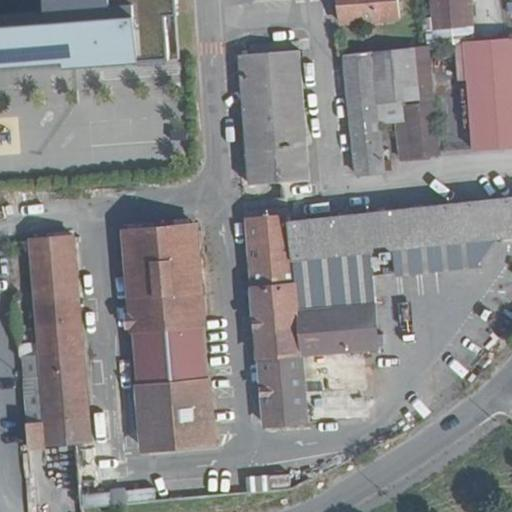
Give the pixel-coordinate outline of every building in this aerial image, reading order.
[(43,0),(44,13),(0,15),(0,67),(62,63),(62,69),(169,61),(166,18),(178,17),(176,0),(43,0)] [(337,0),(340,24),(398,19),(395,0),(337,0)] [(473,42),(472,28),(469,0),(430,0),(433,18),(424,19),(425,31),(427,31),(429,48),(456,46),(459,82),(467,82),(464,42),(473,42)] [(511,38),(473,42),(464,42),(467,82),(472,148),(511,145),(511,38)] [(274,53),(286,182),(311,180),(299,51),(274,53)] [(373,58),(378,108),(397,107),(402,157),(442,154),(431,52),(373,58)] [(251,185),(286,182),(274,53),(240,56),(251,185)] [(384,172),(378,108),(373,58),(373,53),(345,54),(356,174),(384,172)] [(511,196),(289,220),(293,259),(475,240),(511,235),(511,196)] [(268,425),(308,422),(302,355),(293,259),(289,220),(289,217),(249,220),(268,425)] [(147,448),(217,443),(197,226),(127,231),(147,448)] [(19,333),(30,445),(93,440),(74,236),(32,239),(40,331),(19,333)] [(293,259),(302,355),(379,348),(373,278),(477,267),(475,240),(293,259)]
